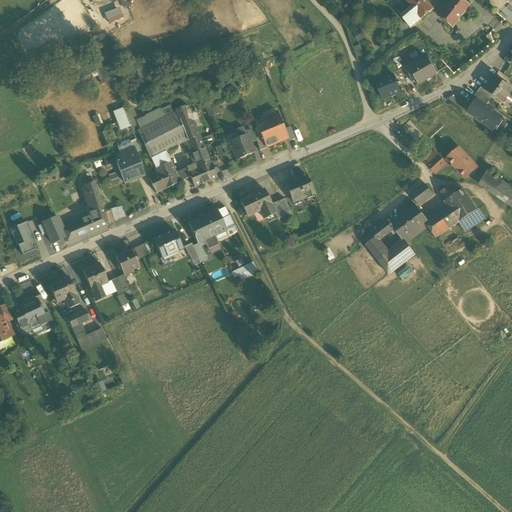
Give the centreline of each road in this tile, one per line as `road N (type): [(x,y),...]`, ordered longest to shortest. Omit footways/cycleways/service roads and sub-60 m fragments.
road 1 (residential): [(0,280),(442,95),(511,37)]
road 2 (track): [(219,186),(292,325),(503,511)]
road 3 (track): [(124,511),(292,325)]
road 4 (track): [(314,0),(342,28),(378,125)]
